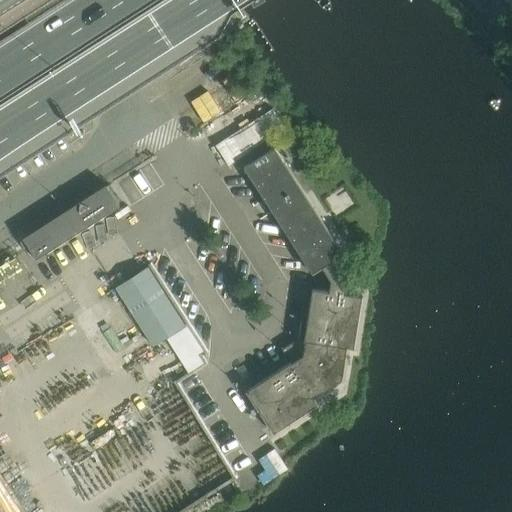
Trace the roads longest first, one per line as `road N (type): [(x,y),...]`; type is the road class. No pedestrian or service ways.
road 1 (unclassified): [(67,0),(126,107),(127,123),(122,136),(0,213)]
road 2 (motorway): [(0,140),(217,0)]
road 3 (unknown): [(185,148),(286,284),(273,326),(242,343)]
road 4 (unknown): [(133,473),(171,445),(174,429),(78,279)]
road 5 (unknown): [(0,340),(78,481),(99,486),(133,473)]
road 6 (unknown): [(133,473),(36,304)]
road 7 (unknown): [(242,343),(155,215)]
road 8 (motorway): [(112,0),(0,72)]
